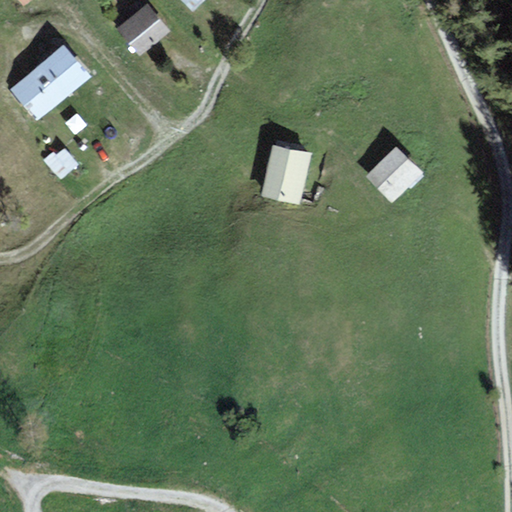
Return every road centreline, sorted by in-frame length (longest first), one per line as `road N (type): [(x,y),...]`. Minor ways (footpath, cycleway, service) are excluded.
road 1 (track): [(257,0),(186,132),(156,126),(66,28)]
road 2 (residential): [(225,511),(182,498),(60,489),(46,489),(32,511)]
